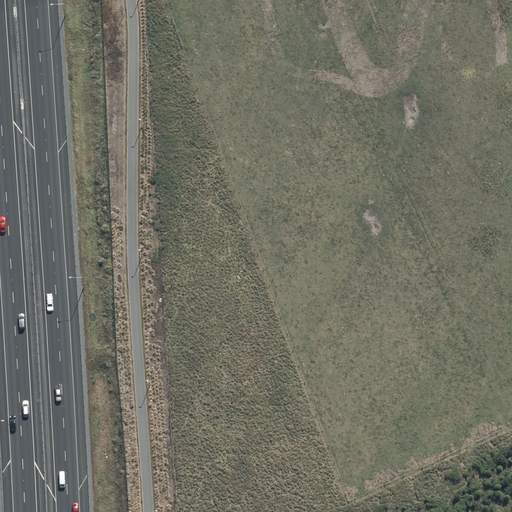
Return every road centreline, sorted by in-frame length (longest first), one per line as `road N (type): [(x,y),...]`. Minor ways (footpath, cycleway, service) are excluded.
road 1 (motorway): [(36,0),(68,511)]
road 2 (motorway): [(24,511),(0,103)]
